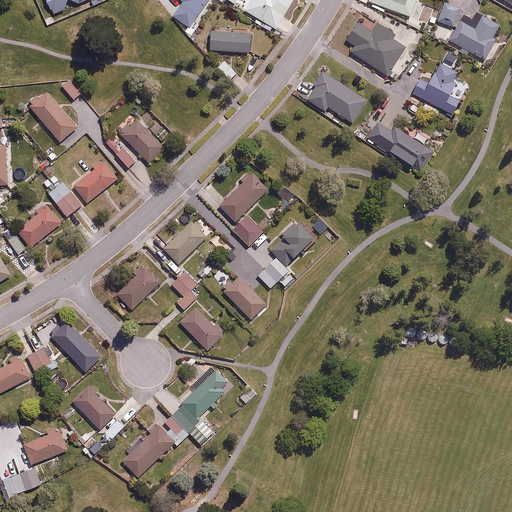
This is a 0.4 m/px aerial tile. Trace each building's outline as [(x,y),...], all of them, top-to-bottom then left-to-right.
[(65,8),(68,0),(70,0),(77,3),(84,0),(46,0),(52,13),(65,8)] [(179,0),(182,1),(172,16),(187,26),(184,30),(191,35),(199,24),(193,20),(206,0),(179,0)] [(292,0),(250,0),(245,10),(277,28),(292,0)] [(370,0),(410,16),(416,0),(370,0)] [(460,7),(444,1),(437,20),(453,25),(460,7)] [(388,75),(405,46),(392,38),(395,33),(363,14),(347,40),(355,45),(351,52),(388,75)] [(500,25),(482,15),(475,27),(461,19),(450,38),(486,59),(498,40),(493,37),(500,25)] [(249,31),(212,31),(212,51),(249,51),(249,31)] [(422,78),(414,92),(452,113),(460,99),(450,93),(457,82),(453,80),(458,72),(439,61),(427,81),(422,78)] [(96,81),(82,93),(100,115),(134,87),(124,75),(105,92),(96,81)] [(333,75),(326,85),(319,81),(316,86),(302,77),(294,89),(325,110),(328,106),(351,121),(367,98),(333,75)] [(69,81),(63,87),(74,99),(80,93),(69,81)] [(47,90),(29,106),(59,142),(78,126),(47,90)] [(133,115),(117,131),(150,162),(165,146),(133,115)] [(400,134),(378,119),(368,135),(421,170),(434,151),(403,130),(400,134)] [(113,135),(106,141),(129,169),(136,163),(113,135)] [(93,168),(73,185),(88,202),(120,176),(103,156),(91,166),(93,168)] [(240,216),(268,188),(252,172),(219,206),(237,224),(232,228),(249,244),(263,229),(246,214),(242,218),(240,216)] [(62,180),(48,191),(67,216),(81,205),(62,180)] [(0,205),(13,194),(13,190),(0,190),(0,205)] [(26,214),(16,200),(0,211),(0,222),(5,219),(10,226),(26,214)] [(63,221),(49,204),(17,231),(30,247),(63,221)] [(207,236),(191,220),(163,248),(178,264),(207,236)] [(312,238),(295,221),(269,247),(286,264),(312,238)] [(16,234),(8,240),(18,254),(26,247),(16,234)] [(0,256),(0,279),(10,274),(0,256)] [(289,270),(276,257),(258,274),(270,288),(289,270)] [(160,283),(143,265),(114,292),(130,310),(160,283)] [(186,271),(171,285),(182,296),(176,302),(182,309),(197,295),(190,288),(197,282),(186,271)] [(293,277),(289,273),(280,281),(284,286),(293,277)] [(237,274),(222,289),(251,319),(267,304),(237,274)] [(207,350),(226,332),(216,322),(214,324),(196,306),(179,322),(207,350)] [(67,322),(52,336),(78,364),(93,349),(67,322)] [(46,370),(57,365),(51,353),(47,356),(42,347),(27,355),(35,370),(44,366),(46,370)] [(0,392),(28,378),(18,358),(0,367),(0,392)] [(224,390),(209,375),(180,403),(195,418),(224,390)] [(91,386),(74,402),(99,429),(116,413),(91,386)] [(157,423),(122,463),(139,478),(173,440),(177,445),(189,432),(184,427),(189,421),(177,410),(165,423),(170,428),(167,431),(157,423)] [(124,425),(117,418),(104,431),(112,438),(124,425)] [(214,430),(201,419),(188,433),(200,445),(214,430)] [(68,449),(59,428),(56,429),(55,426),(45,429),(47,433),(21,443),(30,464),(68,449)]
